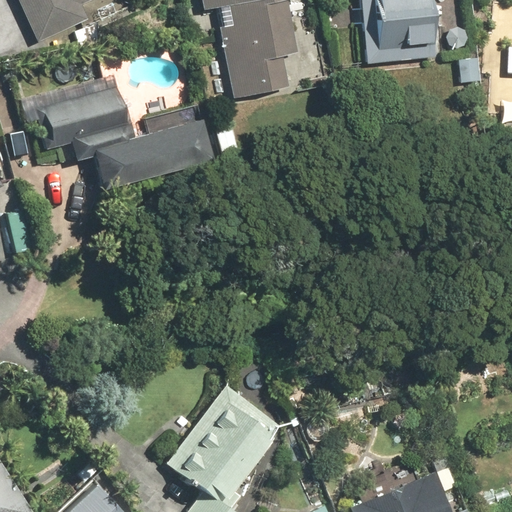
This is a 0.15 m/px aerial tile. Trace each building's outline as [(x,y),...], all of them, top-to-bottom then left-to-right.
[(16,0),(35,41),(88,19),(81,4),(91,0),(16,0)] [(199,0),(201,9),(216,7),(231,100),(289,92),(284,57),(296,56),(287,0),(199,0)] [(360,0),(368,63),(447,54),(443,13),(434,14),(432,0),(360,0)] [(458,53),(458,81),(480,80),(479,53),(458,53)] [(120,90),(36,110),(46,150),(73,143),(77,162),(93,158),(101,190),(215,162),(205,120),(132,137),(120,90)] [(184,511),(234,511),(243,498),(236,494),(279,424),(219,386),(167,469),(198,489),(184,511)] [(0,511),(36,511),(0,453),(0,511)] [(471,511),(471,510),(465,511),(453,511),(439,476),(353,509),(353,511),(471,511)] [(124,511),(93,478),(56,511),(124,511)] [(329,511),(323,498),(298,509),(299,511),(329,511)]
